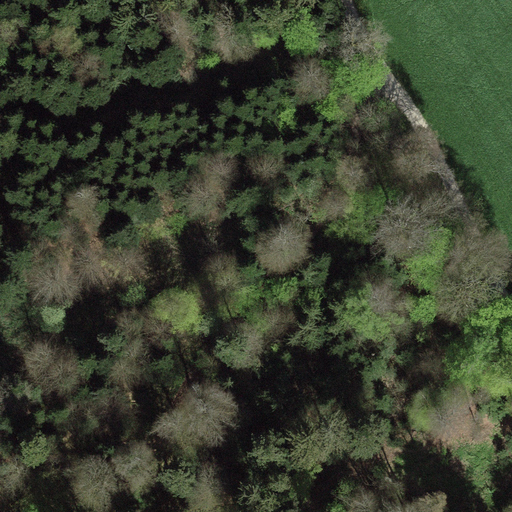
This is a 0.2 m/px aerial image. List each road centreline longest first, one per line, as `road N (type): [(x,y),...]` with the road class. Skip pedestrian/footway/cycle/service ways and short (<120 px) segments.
road 1 (track): [(83,511),(277,293),(403,104)]
road 2 (track): [(511,293),(355,33),(347,0)]
